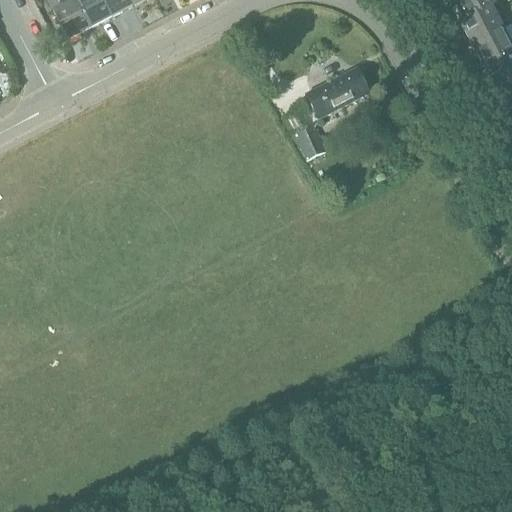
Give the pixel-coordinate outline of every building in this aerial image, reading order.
[(90,32),(73,0),(51,12),(68,44),(90,32)] [(99,0),(73,0),(90,32),(111,21),(99,0)] [(132,10),(126,0),(99,0),(111,21),(132,10)] [(150,0),(126,0),(132,10),(150,0)] [(491,0),(454,0),(451,2),(461,22),(458,24),(459,26),(460,25),(459,23),(463,21),(464,23),(492,8),(495,7),(491,0)] [(491,9),(492,8),(464,23),(463,21),(459,23),(460,25),(459,26),(471,48),(502,31),(491,9)] [(511,49),(502,31),(471,48),(482,70),(511,54),(511,49)] [(511,54),(482,70),(494,93),(511,83),(511,54)] [(355,72),(304,98),(317,123),(367,97),(355,72)] [(511,83),(494,93),(506,116),(511,112),(511,83)] [(314,131),(310,132),(299,111),(283,120),(295,140),(306,163),(325,154),(314,131)]
